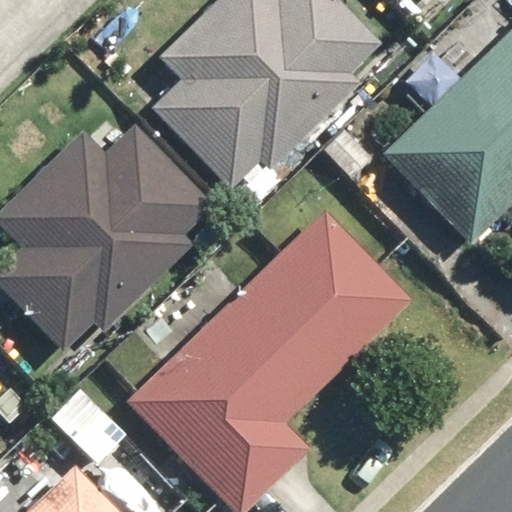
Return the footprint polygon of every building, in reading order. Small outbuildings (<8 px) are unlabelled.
[(257,0),(148,101),(229,189),(372,56),(318,0),(257,0)] [(511,51),(392,157),(471,246),(511,210),(511,51)] [(0,225),(0,274),(57,342),(205,218),(123,122),(0,225)] [(317,227),(133,405),(218,493),(403,314),(317,227)] [(153,511),(171,494),(126,450),(104,472),(144,511),(153,511)] [(83,511),(67,495),(48,511),(83,511)]
